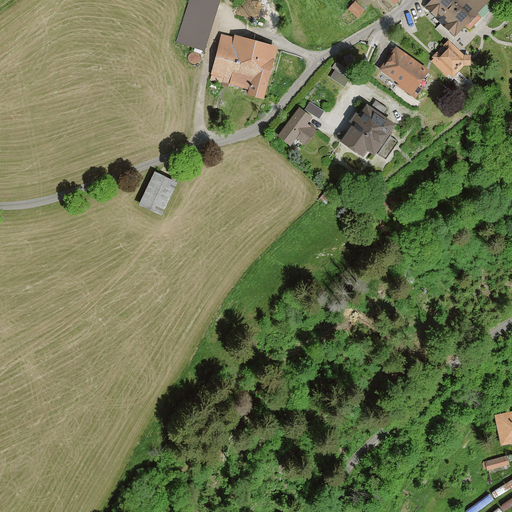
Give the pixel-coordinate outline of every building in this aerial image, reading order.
[(218,0),(191,0),(178,41),(203,48),(218,0)] [(487,1),(485,0),(432,0),(426,7),(455,34),(464,24),(469,30),(481,18),(476,12),(487,1)] [(355,3),(349,9),(358,17),(364,10),(355,3)] [(441,22),(435,29),(450,44),(456,38),(441,22)] [(262,97),(276,49),(256,43),(257,40),(249,38),(248,41),(235,38),(235,39),(222,36),(212,73),(225,76),(223,84),(230,86),(230,83),(250,89),(249,94),(262,97)] [(434,61),(447,74),(451,70),(455,74),(465,64),(470,64),(470,57),(465,57),(452,44),(449,46),(434,61)] [(426,72),(396,50),(383,69),(402,83),(400,86),(415,97),(422,88),(417,84),(426,72)] [(348,69),(355,67),(351,54),(344,57),(348,69)] [(331,78),(344,86),(349,79),(343,76),(347,69),(336,62),(332,68),(335,70),(331,78)] [(370,110),(367,108),(361,118),(357,116),(357,115),(352,121),(356,124),(345,141),(362,153),(367,146),(386,159),(398,142),(390,136),(391,133),(388,131),(391,125),(381,118),(387,109),(376,101),(370,110)] [(305,110),(319,118),(323,111),(310,102),(305,110)] [(310,117),(299,109),(279,136),(290,144),(296,136),(304,143),(304,144),(305,145),(307,143),(306,142),(314,132),(315,133),(316,131),(314,130),(315,129),(311,126),(310,127),(305,124),(310,117)] [(175,185),(154,175),(141,203),(162,213),(175,185)] [(336,199),(344,207),(348,203),(341,195),(336,199)] [(511,411),(494,415),(501,446),(511,443),(511,411)] [(507,456),(485,462),(487,471),(509,464),(507,456)]
